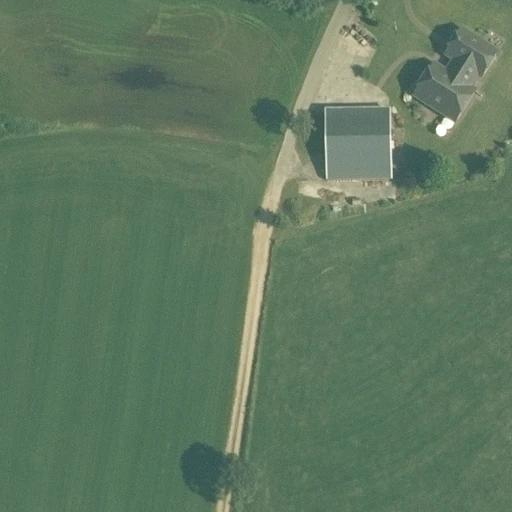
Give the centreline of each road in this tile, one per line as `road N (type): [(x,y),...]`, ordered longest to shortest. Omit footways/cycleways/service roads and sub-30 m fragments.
road 1 (track): [(272,199),(222,511)]
road 2 (unclassified): [(272,199),(305,92),(346,0)]
